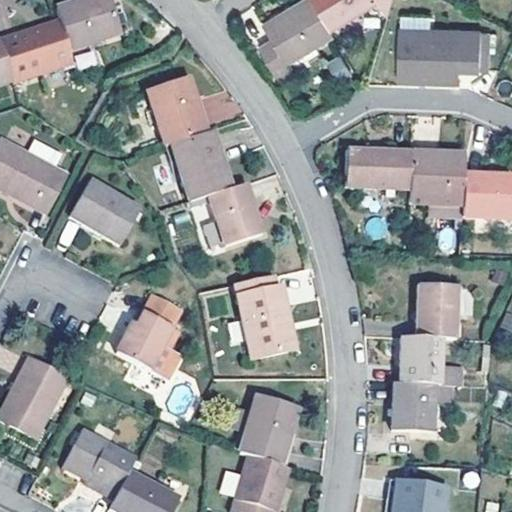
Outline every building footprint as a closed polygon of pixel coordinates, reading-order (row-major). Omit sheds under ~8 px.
[(59,23),(68,51),(120,34),(108,0),(76,0),(78,2),(54,10),(59,23)] [(293,73),(286,62),(332,33),(331,31),(312,0),(305,0),(265,26),(273,40),(261,49),(280,81),(293,73)] [(312,0),(331,31),(377,0),(378,0),(388,15),(392,0),(312,0)] [(59,23),(0,42),(0,52),(9,81),(10,84),(72,64),(68,51),(59,23)] [(480,71),(481,31),(399,29),(398,81),(460,82),(462,70),(480,71)] [(78,70),(97,64),(93,50),(74,56),(78,70)] [(0,52),(0,84),(9,81),(0,52)] [(340,55),(331,61),(340,77),(350,71),(340,55)] [(145,92),(162,148),(169,146),(205,134),(186,78),(145,92)] [(169,146),(187,204),(208,197),(229,190),(210,133),(205,134),(169,146)] [(66,177),(0,140),(0,190),(45,216),(66,177)] [(52,161),(56,149),(32,142),(28,154),(52,161)] [(409,193),(410,155),(345,154),(345,191),(409,193)] [(463,176),(464,156),(410,155),(409,193),(409,205),(462,206),(463,176)] [(462,206),(461,219),(511,219),(511,178),(463,176),(462,206)] [(138,210),(88,181),(66,218),(117,248),(138,210)] [(229,190),(208,197),(224,247),(261,235),(244,185),(229,190)] [(209,249),(222,245),(213,220),(201,225),(209,249)] [(270,276),(233,285),(250,360),(285,352),(278,318),(285,316),(279,288),(273,290),(270,276)] [(440,341),(455,341),(457,288),(417,287),(414,340),(440,341)] [(130,324),(115,354),(147,371),(164,381),(177,357),(160,348),(180,312),(152,296),(142,314),(135,327),(130,324)] [(293,351),(285,316),(278,318),(285,352),(293,351)] [(414,340),(400,340),(398,385),(432,386),(438,386),(440,341),(414,340)] [(64,381),(28,362),(0,414),(0,419),(33,438),(64,381)] [(398,385),(392,384),(390,430),(430,431),(432,386),(398,385)] [(257,398),(242,454),(249,456),(280,465),(296,409),(257,398)] [(127,474),(135,459),(81,431),(62,466),(101,487),(98,492),(114,500),(127,474)] [(276,511),(289,468),(280,465),(249,456),(232,511),(276,511)] [(114,500),(109,509),(115,511),(169,511),(176,499),(127,474),(114,500)] [(444,511),(447,489),(396,483),(391,511),(444,511)]
